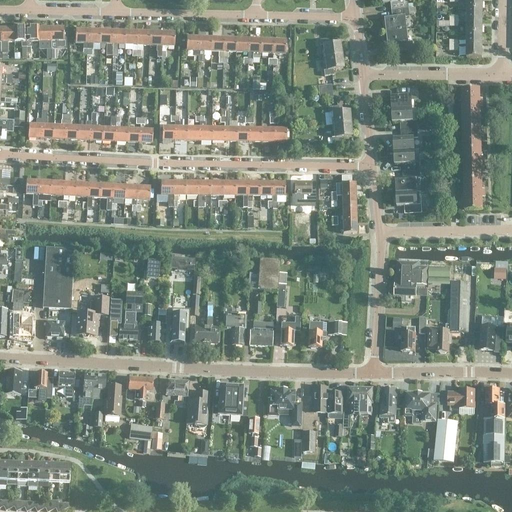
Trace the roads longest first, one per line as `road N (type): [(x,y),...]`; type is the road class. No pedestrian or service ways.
road 1 (unclassified): [(374,374),(0,358)]
road 2 (residential): [(0,155),(372,167)]
road 3 (residential): [(374,374),(380,232)]
road 4 (residential): [(115,12),(256,15)]
road 5 (unclassified): [(511,375),(374,374)]
road 6 (residential): [(364,75),(501,75)]
road 7 (residential): [(380,232),(511,230)]
